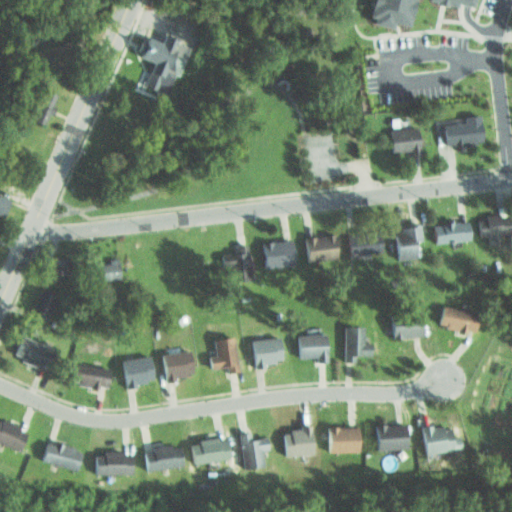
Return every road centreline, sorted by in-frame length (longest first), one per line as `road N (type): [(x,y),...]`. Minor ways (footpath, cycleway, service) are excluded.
road 1 (residential): [(36,225),(76,230),(511,179)]
road 2 (residential): [(0,384),(92,418),(444,380)]
road 3 (tertiary): [(0,306),(130,0)]
